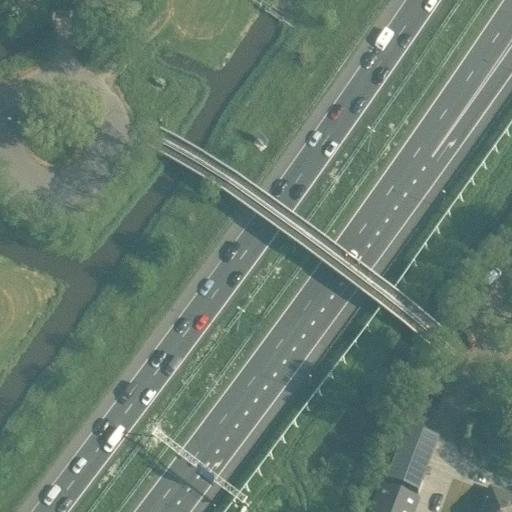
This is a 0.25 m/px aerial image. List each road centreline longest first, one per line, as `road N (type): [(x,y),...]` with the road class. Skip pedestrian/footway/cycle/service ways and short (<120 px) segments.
road 1 (motorway): [(426,0),(233,274),(47,511)]
road 2 (motorway): [(154,511),(419,149)]
road 3 (motorway): [(419,149),(511,15)]
road 4 (unclassified): [(0,160),(33,189),(70,190),(101,168),(112,130)]
road 5 (unclassified): [(112,130),(97,93),(62,73),(22,81),(0,105)]
road 6 (motorway): [(419,149),(511,43)]
